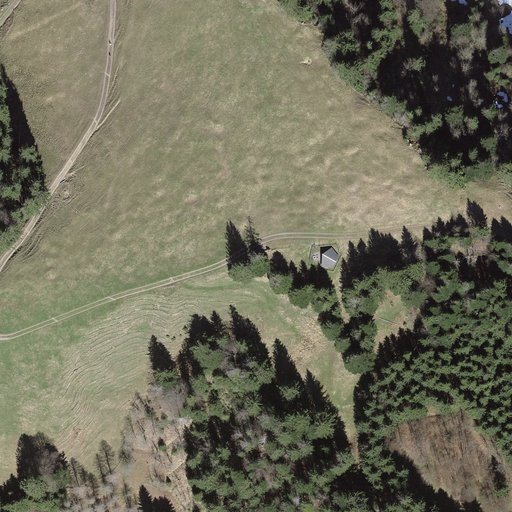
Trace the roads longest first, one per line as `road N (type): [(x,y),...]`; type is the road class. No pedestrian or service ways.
road 1 (track): [(0,338),(11,342),(211,274),(279,239),(466,223),(511,237)]
road 2 (track): [(111,0),(101,110),(0,267)]
